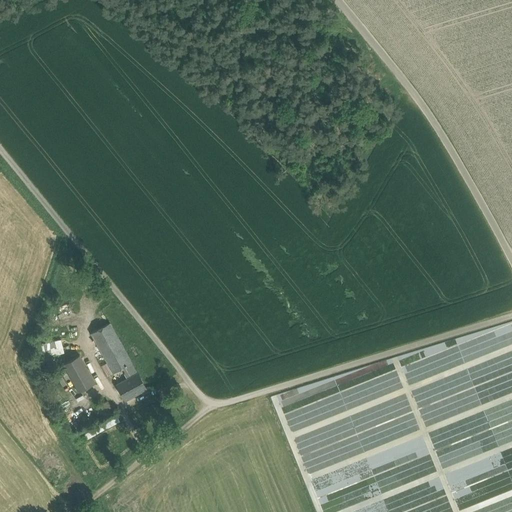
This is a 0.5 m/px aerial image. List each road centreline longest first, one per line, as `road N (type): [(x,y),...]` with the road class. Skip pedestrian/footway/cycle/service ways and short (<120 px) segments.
road 1 (unclassified): [(511,315),(206,405),(0,144)]
road 2 (unclassified): [(336,0),(416,100),(511,256)]
